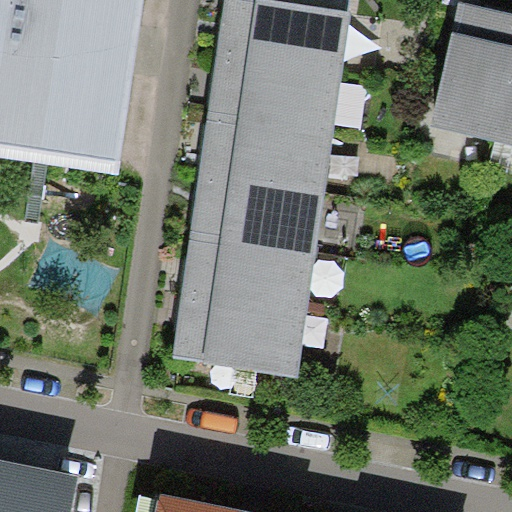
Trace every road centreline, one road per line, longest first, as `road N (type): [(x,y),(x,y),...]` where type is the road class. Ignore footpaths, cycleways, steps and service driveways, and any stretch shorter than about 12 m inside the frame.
road 1 (residential): [(185,0),(120,430)]
road 2 (residential): [(120,430),(511,511)]
road 3 (residential): [(0,405),(120,430)]
